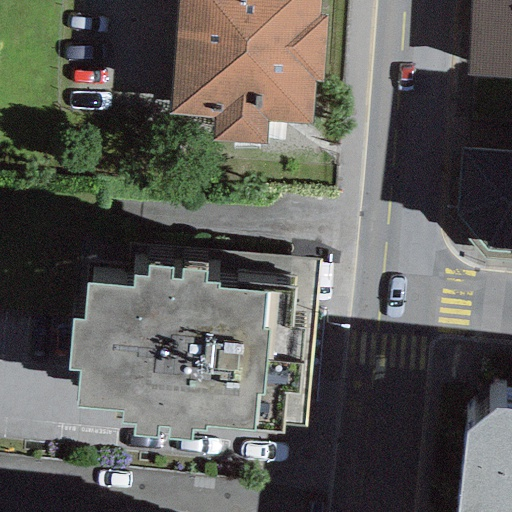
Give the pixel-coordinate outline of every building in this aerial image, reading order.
[(316,0),(175,0),(169,109),(213,112),(211,139),(264,142),(266,117),(309,120),(312,78),(321,78),(325,13),(316,12),(316,0)] [(511,0),(466,0),(463,73),(511,75),(511,0)] [(511,156),(446,150),(439,218),(443,238),(453,255),(472,267),(511,269),(511,156)] [(133,280),(85,276),(82,311),(72,311),(67,362),(80,363),(76,401),(120,404),(119,416),(132,417),(131,429),(156,431),(157,420),(168,420),(167,432),(190,434),(191,422),(205,424),(205,418),(282,425),(286,387),(299,388),(305,322),(292,321),(296,276),(236,271),(235,282),(218,281),(219,277),(205,276),(206,264),(181,262),(180,273),(171,273),(172,261),(146,259),(146,269),(134,268),(133,280)] [(511,511),(511,404),(492,403),(465,421),(455,511),(511,511)] [(79,511),(82,466),(14,461),(10,511),(79,511)]
